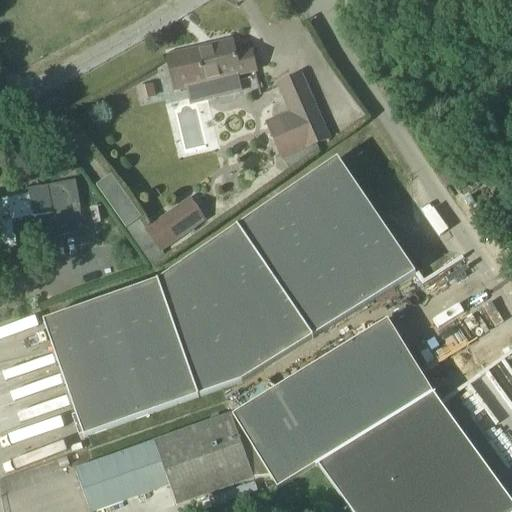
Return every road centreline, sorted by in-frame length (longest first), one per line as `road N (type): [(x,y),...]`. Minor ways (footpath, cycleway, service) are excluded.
road 1 (unclassified): [(511,313),(295,0)]
road 2 (unclassified): [(0,114),(190,0)]
road 3 (track): [(345,0),(511,9)]
